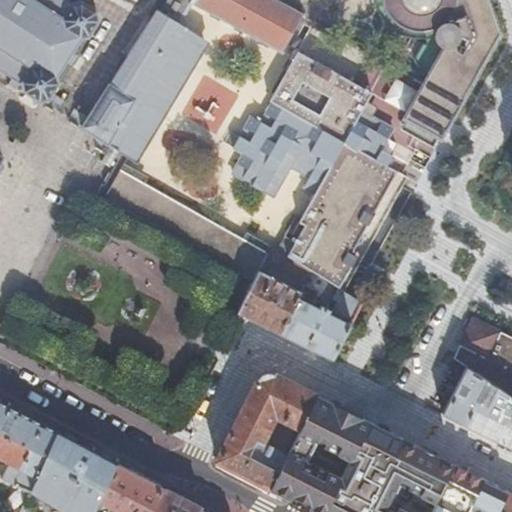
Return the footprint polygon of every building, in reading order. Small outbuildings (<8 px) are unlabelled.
[(0,0),(0,70),(10,77),(5,84),(13,89),(18,82),(20,83),(23,89),(22,90),(38,100),(44,99),(46,100),(56,84),(54,83),(53,78),(78,37),(84,36),(85,36),(96,20),(94,18),(94,12),(77,1),(76,3),(71,4),(64,0),(0,0)] [(279,52),(300,13),(276,0),(165,0),(159,10),(155,8),(154,10),(155,10),(109,84),(107,85),(81,126),(80,127),(93,135),(111,146),(102,161),(110,166),(115,159),(119,161),(123,154),(137,162),(208,40),(177,21),(188,2),(279,52)] [(380,0),(380,2),(384,12),(387,16),(395,24),(400,27),(410,30),(420,32),(431,30),(436,28),(434,31),(434,35),(434,39),(436,43),(423,44),(415,58),(420,68),(415,77),(424,82),(402,118),(440,139),(501,32),(489,0),(380,0)] [(310,272),(338,289),(356,256),(362,259),(401,188),(408,176),(375,159),(381,148),(390,154),(396,143),(387,138),(392,128),(361,110),(372,92),(294,49),(283,69),(285,70),(268,100),(270,102),(259,122),(250,116),(238,136),(229,131),(222,142),(242,153),(231,173),(273,196),(289,168),(309,178),(303,189),(314,195),(298,223),(303,227),(287,257),(294,261),(310,272)] [(10,77),(0,70),(0,83),(4,86),(5,84),(10,77)] [(410,105),(422,83),(401,71),(389,92),(410,105)] [(202,77),(184,116),(217,130),(234,91),(202,77)] [(252,283),(267,254),(120,170),(103,198),(252,283)] [(238,312),(241,313),(278,332),(300,291),(264,274),(267,268),(268,269),(270,266),(283,273),(288,271),(294,261),(287,257),(270,247),(267,254),(252,283),(238,312)] [(356,256),(338,289),(343,293),(362,259),(356,256)] [(343,293),(338,289),(310,272),(300,291),(278,332),(331,358),(361,304),(343,293)] [(452,361),(465,369),(492,386),(496,388),(511,398),(511,339),(472,320),(452,361)] [(216,460),(269,488),(286,455),(262,442),(274,418),(297,429),(314,395),(262,368),(216,460)] [(465,369),(442,414),(511,449),(511,405),(510,405),(511,399),(511,398),(496,388),(487,405),(476,399),(483,386),(489,390),(492,386),(465,369)] [(286,455),(269,488),(315,511),(316,511),(339,467),(364,420),(314,395),(297,429),(286,455)] [(0,457),(7,461),(0,476),(28,491),(55,430),(17,410),(10,406),(0,400),(0,457)] [(379,511),(381,510),(386,511),(395,511),(425,451),(394,435),(364,420),(339,467),(316,511),(315,511),(379,511)] [(55,430),(28,491),(72,511),(91,511),(97,501),(114,461),(85,446),(55,430)] [(379,511),(430,511),(453,465),(425,451),(395,511),(386,511),(381,510),(379,511)] [(149,511),(161,486),(136,473),(114,461),(97,501),(117,511),(149,511)] [(465,511),(466,510),(482,479),(453,465),(430,511),(465,511)] [(469,511),(497,511),(507,492),(482,479),(466,510),(469,511)] [(210,511),(193,503),(161,486),(149,511),(210,511)] [(511,511),(511,494),(507,492),(497,511),(511,511)] [(0,511),(18,511),(21,507),(0,498),(0,511)]
